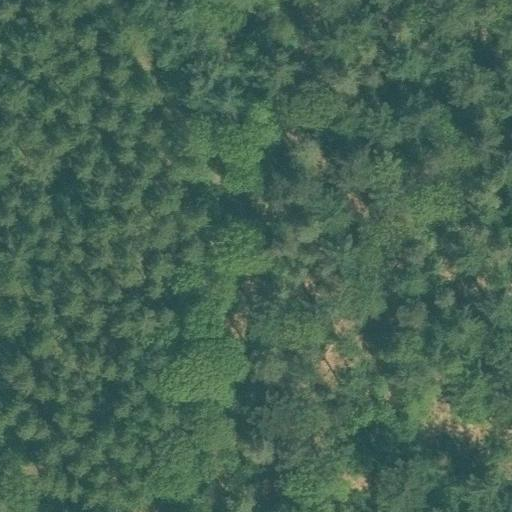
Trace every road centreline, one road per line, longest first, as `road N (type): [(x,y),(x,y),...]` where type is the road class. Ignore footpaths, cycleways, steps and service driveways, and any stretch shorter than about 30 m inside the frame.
road 1 (track): [(329,0),(218,511)]
road 2 (track): [(113,0),(188,137),(276,229)]
